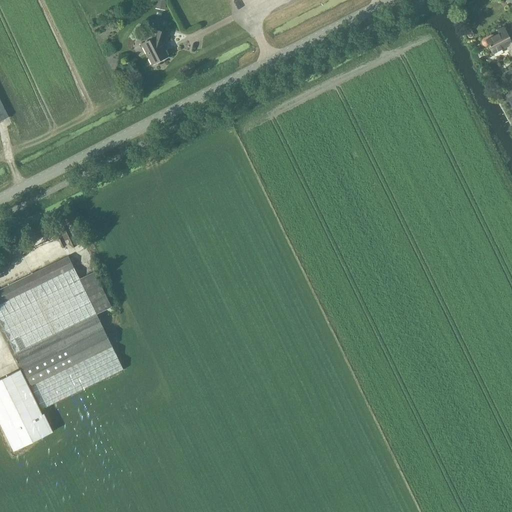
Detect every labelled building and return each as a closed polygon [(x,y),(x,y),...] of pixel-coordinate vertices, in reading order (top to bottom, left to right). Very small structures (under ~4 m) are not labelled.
[(159,0),(157,0),(155,9),(165,11),(166,1),(159,0)] [(167,56),(163,48),(167,34),(155,30),(152,39),(143,45),(152,64),(167,56)] [(511,58),(511,39),(509,41),(505,31),(488,39),(487,37),(486,36),(484,37),(483,37),(482,38),(481,40),(481,41),(481,42),(482,44),(482,45),(484,46),(485,46),(486,47),(489,46),(492,53),(506,46),(511,58)] [(511,68),(503,74),(510,88),(511,87),(511,68)] [(0,121),(8,117),(0,100),(0,121)] [(68,256),(0,289),(0,322),(42,409),(123,370),(97,315),(111,308),(94,272),(79,279),(68,256)] [(20,370),(0,379),(0,424),(13,451),(51,433),(20,370)]
